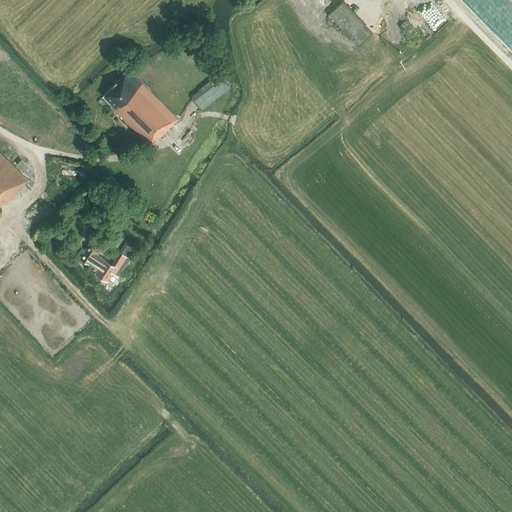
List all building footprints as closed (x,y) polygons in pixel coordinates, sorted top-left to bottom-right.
[(308,0),(329,20),(341,8),(333,0),(308,0)] [(158,139),(178,119),(129,70),(103,96),(116,108),(114,110),(150,145),(157,138),(158,139)] [(200,108),(229,86),(217,72),(197,87),(202,94),(194,100),(200,108)] [(28,180),(0,153),(0,205),(4,202),(6,204),(28,180)] [(96,254),(99,249),(89,243),(85,250),(82,247),(76,256),(95,268),(98,270),(95,274),(107,281),(112,273),(116,267),(112,264),(96,254)] [(125,243),(112,264),(116,267),(112,273),(118,277),(130,259),(129,258),(134,249),(125,243)]
